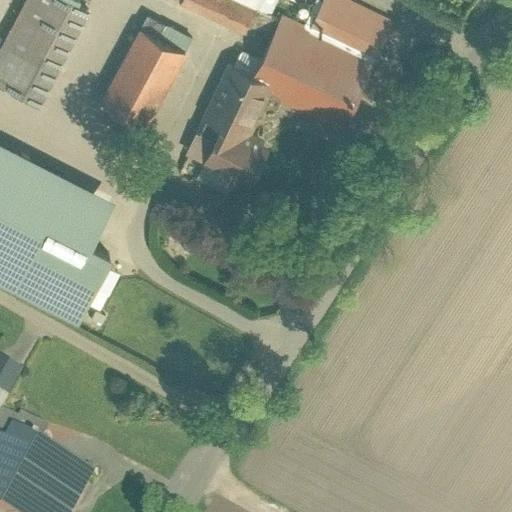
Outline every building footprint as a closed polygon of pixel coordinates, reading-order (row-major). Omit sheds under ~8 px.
[(98,2),(94,0),(29,0),(0,58),(0,76),(48,101),(98,2)] [(263,4),(255,0),(192,0),(193,1),(251,29),(263,4)] [(367,0),(324,0),(312,24),(382,59),(403,18),(367,0)] [(312,24),(288,12),(262,62),(243,53),(215,108),(233,117),(242,121),(258,130),(279,89),(349,124),(382,59),(312,24)] [(197,44),(154,22),(116,96),(160,117),(197,44)] [(195,149),(212,158),(233,117),(215,108),(195,149)] [(242,121),(237,131),(253,140),(258,130),(242,121)] [(0,128),(0,269),(90,317),(126,250),(96,234),(119,191),(0,128)] [(220,155),(271,181),(284,155),(253,140),(237,131),(233,129),(220,155)] [(19,392),(30,371),(5,358),(0,366),(0,382),(5,385),(19,392)] [(0,394),(0,427),(9,411),(15,398),(2,391),(0,394)] [(0,427),(0,508),(7,511),(82,511),(105,469),(58,445),(62,438),(9,411),(0,427)]
